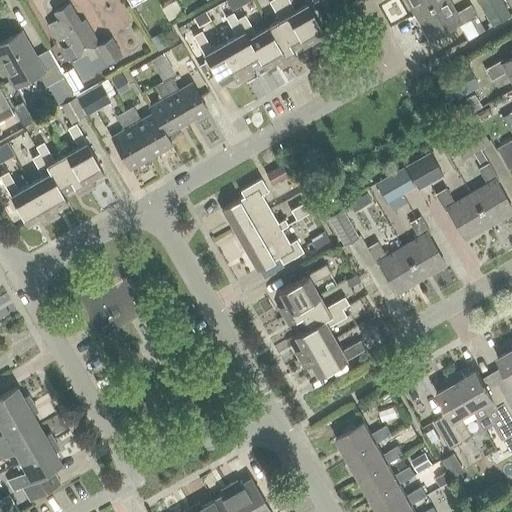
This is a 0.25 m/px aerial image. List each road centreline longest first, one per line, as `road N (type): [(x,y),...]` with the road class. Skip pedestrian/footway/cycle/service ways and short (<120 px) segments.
road 1 (unclassified): [(152,207),(378,74)]
road 2 (unclassified): [(281,427),(152,207)]
road 3 (unclassified): [(118,456),(22,282)]
road 4 (unclassified): [(281,427),(118,456)]
road 5 (unclassified): [(22,282),(152,207)]
road 6 (unclassified): [(511,270),(398,337)]
